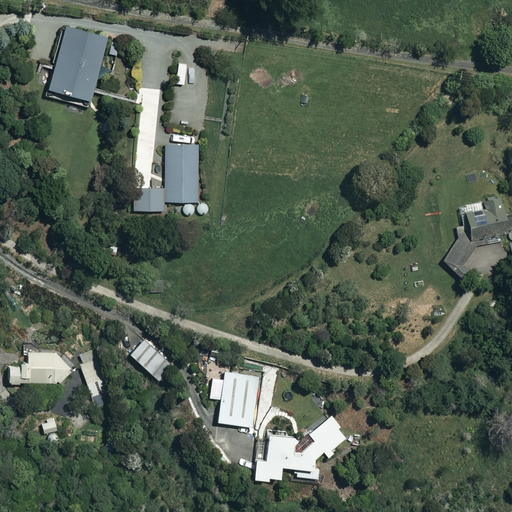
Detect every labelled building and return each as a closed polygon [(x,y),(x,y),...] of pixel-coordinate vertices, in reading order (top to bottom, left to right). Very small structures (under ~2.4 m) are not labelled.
[(108,38),(67,27),(49,97),(90,108),(108,38)] [(113,72),(122,73),(126,46),(111,44),(109,58),(115,59),(113,72)] [(188,66),(180,64),(176,84),(185,86),(188,66)] [(166,146),(166,179),(151,179),(151,189),(134,190),(135,212),(165,212),(165,203),(198,202),(198,145),(189,145),(189,136),(176,136),(176,146),(166,146)] [(442,262),(465,279),(471,271),(464,266),(481,243),(507,238),(506,233),(511,231),(511,205),(498,208),(495,196),(485,198),(486,201),(465,204),(466,208),(460,209),(463,226),(457,228),(459,238),(442,262)] [(173,366),(144,341),(131,355),(160,381),(173,366)] [(102,346),(80,354),(83,363),(80,364),(96,409),(106,405),(102,394),(118,389),(102,346)] [(72,373),(72,368),(59,357),(59,352),(30,352),(30,362),(22,362),(22,366),(10,366),(11,384),(60,384),(72,373)] [(252,427),(259,376),(225,372),(224,380),(213,379),(210,399),(222,400),(219,423),(252,427)] [(341,426),(332,416),(310,435),(315,441),(303,453),(295,452),(296,436),(269,434),(267,461),(258,460),(256,481),(282,483),(283,468),(297,469),(296,478),(319,479),(320,468),(315,467),(316,459),(324,452),(327,456),(347,439),(338,429),(341,426)] [(61,443),(55,421),(43,425),(49,446),(61,443)]
